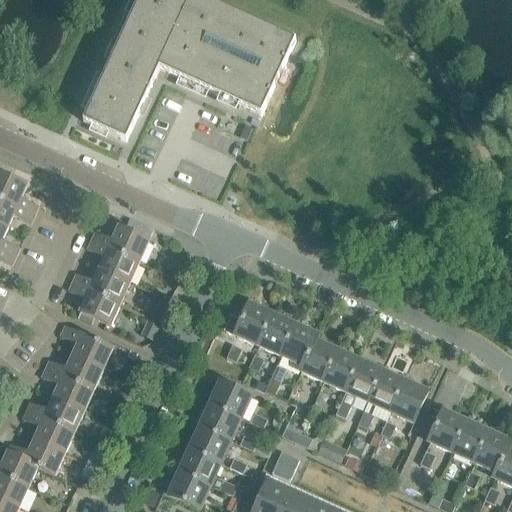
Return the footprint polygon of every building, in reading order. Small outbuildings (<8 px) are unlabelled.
[(202,0),(139,0),(83,124),(126,143),(159,71),(259,116),(261,117),(295,42),(202,0)] [(0,202),(35,218),(39,210),(21,201),(26,189),(0,177),(0,202)] [(0,202),(0,228),(7,232),(13,219),(31,227),(35,218),(0,202)] [(1,245),(7,232),(0,228),(0,253),(16,261),(20,253),(1,245)] [(97,237),(93,245),(148,270),(150,266),(142,263),(150,245),(119,230),(113,244),(97,237)] [(100,273),(131,287),(138,270),(147,274),(148,270),(93,245),(89,253),(105,260),(100,273)] [(0,253),(0,263),(12,269),(16,261),(0,253)] [(77,278),(74,286),(121,308),(131,287),(100,273),(94,286),(77,278)] [(121,308),(74,286),(70,295),(87,302),(78,321),(92,328),(94,322),(111,330),(121,308)] [(237,338),(258,348),(273,316),(251,307),(237,338)] [(149,323),(159,327),(163,318),(153,314),(149,323)] [(273,316),(258,348),(281,358),(295,327),(273,316)] [(159,327),(149,323),(142,339),(153,344),(160,328),(159,327)] [(319,337),(295,327),(281,358),(303,368),(300,374),(302,374),(319,337)] [(72,359),(103,373),(112,353),(65,331),(62,339),(78,347),(72,359)] [(302,374),(325,385),(339,353),(318,343),(320,338),(319,337),(302,374)] [(226,361),(235,365),(241,352),(232,347),(226,361)] [(339,353),(325,385),(346,394),(360,363),(339,353)] [(258,375),(264,362),(254,357),(248,371),(258,375)] [(50,364),(46,373),(93,395),(103,373),(72,359),(67,372),(50,364)] [(346,394),(335,417),(345,421),(355,399),(368,405),(383,373),(360,363),(346,394)] [(271,381),(280,385),(286,372),(277,368),(271,381)] [(59,389),(54,401),(84,415),(93,395),(46,373),(42,381),(59,389)] [(368,405),(390,415),(405,383),(383,373),(368,405)] [(258,383),(254,391),(264,395),(268,388),(258,383)] [(390,415),(415,426),(430,394),(405,383),(390,415)] [(221,385),(210,408),(242,422),(253,399),(221,385)] [(112,402),(122,407),(127,397),(121,394),(115,396),(112,402)] [(31,406),(27,414),(74,436),(84,415),(54,401),(48,414),(31,406)] [(232,445),(242,422),(210,408),(200,430),(232,445)] [(431,445),(454,455),(468,423),(445,413),(431,445)] [(65,457),(74,436),(27,414),(23,423),(40,431),(34,443),(65,457)] [(367,431),(373,418),(364,414),(358,427),(367,431)] [(269,435),(272,428),(266,425),(267,422),(254,416),(249,426),(269,435)] [(117,422),(106,417),(103,423),(113,428),(117,422)] [(335,417),(333,421),(343,425),(345,421),(335,417)] [(380,437),(386,425),(380,422),(375,435),(380,437)] [(454,455),(476,465),(491,433),(468,423),(454,455)] [(390,442),(396,428),(386,424),(380,437),(390,442)] [(222,467),(232,445),(200,430),(190,453),(222,467)] [(301,439),(286,433),(282,442),(297,448),(301,439)] [(494,481),(496,482),(511,445),(511,442),(491,433),(476,465),(497,475),(494,481)] [(252,454),(257,444),(244,438),(239,448),(252,454)] [(312,444),(301,439),(297,448),(308,453),(312,444)] [(8,459),(37,472),(54,480),(65,457),(34,443),(29,456),(12,449),(8,459)] [(511,445),(496,482),(511,489),(511,451),(511,447),(511,445)] [(345,456),(322,446),(318,457),(340,467),(345,456)] [(180,475),(212,490),(232,499),(236,490),(236,489),(216,480),(222,467),(190,453),(180,475)] [(289,484),(299,463),(281,454),(271,476),(289,484)] [(429,472),(435,458),(426,454),(420,467),(429,472)] [(0,467),(0,478),(28,491),(37,472),(8,459),(3,469),(0,467)] [(242,477),(247,467),(233,461),(229,471),(242,477)] [(348,461),(345,468),(360,475),(363,468),(348,461)] [(95,471),(86,467),(81,478),(90,482),(95,471)] [(374,478),(379,480),(381,477),(383,471),(377,469),(373,472),(374,478)] [(474,492),(480,479),(470,474),(464,488),(474,492)] [(198,511),(201,511),(212,490),(180,475),(169,499),(198,511)] [(0,503),(17,511),(18,511),(28,491),(0,478),(0,503)] [(331,511),(270,484),(257,511),(331,511)] [(396,485),(393,491),(401,494),(403,489),(396,485)] [(157,510),(163,496),(149,490),(143,504),(157,510)] [(236,490),(232,499),(237,501),(238,502),(242,493),(236,490)] [(492,511),(500,494),(490,490),(482,508),(492,511)] [(237,501),(232,511),(243,511),(246,505),(238,502),(237,501)] [(438,511),(450,511),(453,507),(440,501),(436,511),(438,511)] [(0,511),(17,511),(0,503),(0,511)]
